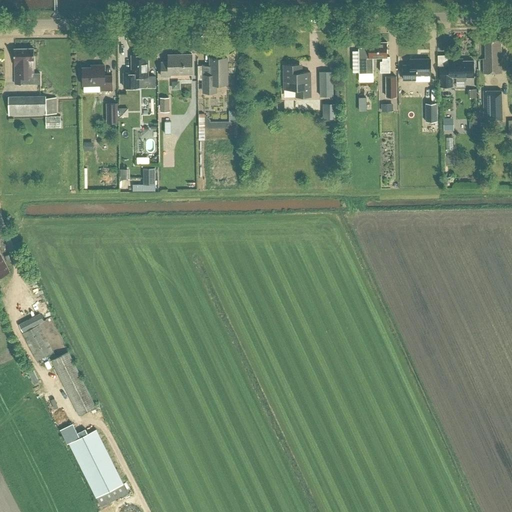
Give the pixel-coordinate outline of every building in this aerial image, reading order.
[(485,40),(485,58),(483,58),(484,72),(501,72),(500,39),(485,40)] [(368,42),(369,57),(358,57),(359,73),(373,73),(373,57),(378,57),(378,42),(368,42)] [(378,57),(383,57),(383,61),(380,61),(380,72),(390,72),(390,56),(387,56),(387,42),(378,42),(378,57)] [(34,59),(34,48),(14,48),(14,65),(15,65),(15,83),(40,83),(40,73),(34,73),(34,59)] [(148,76),(148,54),(131,55),(132,73),(124,73),(124,87),(139,87),(139,77),(148,76)] [(170,74),(192,74),(192,54),(168,54),(168,62),(161,62),(161,76),(170,76),(170,74)] [(216,83),(227,83),(227,57),(210,57),(210,65),(203,65),(203,74),(203,91),(216,91),(216,83)] [(440,80),(441,86),(453,86),(452,79),(452,76),(456,76),(456,81),(466,80),(466,76),(474,76),(474,60),(457,60),(457,58),(449,59),(449,66),(440,66),(440,80)] [(430,59),(410,59),(410,65),(403,65),(403,79),(415,79),(415,73),(430,73),(430,59)] [(96,65),(96,67),(83,67),(83,85),(100,84),(101,90),(112,90),(112,76),(104,76),(104,65),(96,65)] [(297,66),(282,66),(283,91),(295,91),(295,99),(309,98),(309,74),(298,74),(297,73),(297,66)] [(319,72),(319,96),(332,96),(332,72),(319,72)] [(385,77),(385,97),(395,97),(395,77),(385,77)] [(502,91),(483,91),(484,119),(489,119),(489,126),(502,126),(502,91)] [(8,115),(46,114),(46,113),(57,113),(56,97),(46,97),(46,95),(8,95),(8,115)] [(159,98),(160,112),(168,112),(168,98),(159,98)] [(118,123),(118,102),(107,103),(107,123),(118,123)] [(323,120),(337,120),(337,104),(323,103),(323,120)] [(425,103),(425,121),(437,121),(437,103),(425,103)] [(229,120),(207,120),(207,127),(237,126),(237,109),(229,109),(229,120)] [(60,116),(46,116),(46,128),(61,127),(60,116)] [(455,116),(445,117),(445,129),(455,129),(455,116)] [(477,119),(469,120),(470,134),(477,133),(477,119)] [(84,142),(84,150),(93,150),(94,142),(84,142)] [(155,184),(155,168),(142,169),(142,184),(155,184)] [(0,276),(9,272),(0,253),(0,276)] [(39,324),(22,332),(37,360),(53,352),(39,324)] [(79,415),(96,406),(68,352),(52,360),(79,415)] [(73,422),(60,429),(67,442),(68,442),(80,436),(73,422)] [(95,496),(123,482),(96,428),(80,436),(68,442),(95,496)]
